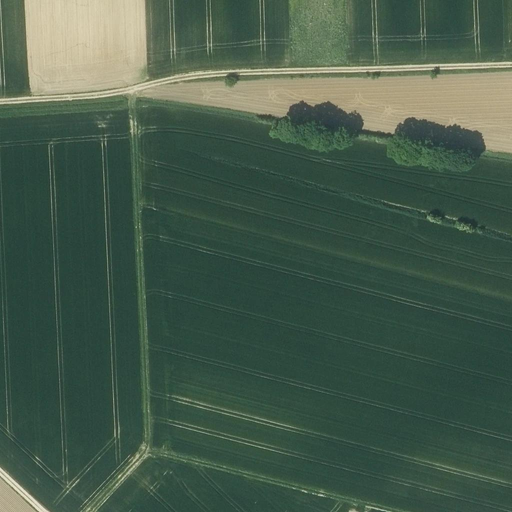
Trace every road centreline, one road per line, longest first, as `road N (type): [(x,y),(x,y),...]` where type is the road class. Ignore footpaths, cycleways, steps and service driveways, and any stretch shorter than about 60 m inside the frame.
road 1 (track): [(511,67),(230,72),(163,80),(133,93),(0,101)]
road 2 (track): [(133,93),(147,448)]
road 3 (track): [(147,448),(388,511)]
